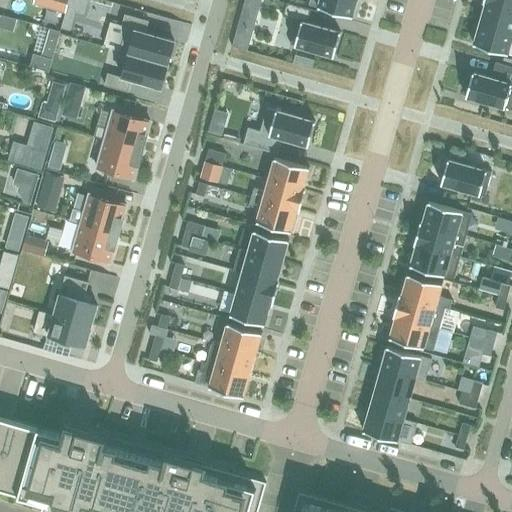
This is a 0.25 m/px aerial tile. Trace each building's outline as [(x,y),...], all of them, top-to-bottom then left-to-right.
[(35,0),(35,2),(66,11),(69,0),(35,0)] [(353,17),(357,0),(320,0),(318,7),(353,17)] [(511,0),(483,0),(484,1),(511,9),(511,0)] [(297,20),(290,44),(334,57),(341,32),(307,22),(311,9),(287,2),(283,16),(297,20)] [(511,10),(486,3),(480,24),(511,33),(511,10)] [(250,42),(266,44),(270,15),(255,13),(250,42)] [(119,52),(129,54),(129,53),(168,64),(175,41),(146,32),(149,20),(125,14),(121,26),(126,27),(119,52)] [(511,41),(511,33),(480,24),(474,46),(508,55),(509,52),(511,41)] [(41,55),(34,53),(30,66),(49,71),(61,31),(49,28),(41,55)] [(236,33),(232,46),(246,50),(250,37),(236,33)] [(129,53),(129,54),(122,76),(108,72),(105,85),(129,92),(132,80),(162,88),(168,64),(129,53)] [(295,55),(293,63),(304,66),(306,58),(295,55)] [(511,66),(496,62),(492,77),(473,72),(466,97),(511,109),(511,66)] [(70,83),(66,98),(80,102),(84,87),(70,83)] [(43,99),(38,116),(55,121),(60,104),(43,99)] [(267,107),(261,131),(248,127),(244,144),(278,154),(283,138),(309,146),(316,121),(267,107)] [(208,131),(220,135),(227,112),(215,109),(208,131)] [(106,139),(142,150),(151,121),(114,110),(109,128),(98,124),(94,136),(106,139)] [(142,150),(106,139),(97,168),(134,178),(142,150)] [(16,141),(11,160),(41,169),(46,150),(16,141)] [(56,141),(48,167),(59,170),(67,144),(56,141)] [(206,161),(213,163),(216,152),(209,150),(206,161)] [(275,157),(269,179),(306,189),(304,188),(310,167),(275,157)] [(449,159),(442,184),(485,196),(492,171),(449,159)] [(202,172),(202,173),(219,178),(223,166),(213,163),(206,161),(204,167),(202,172)] [(17,167),(13,182),(34,188),(39,173),(17,167)] [(46,172),(41,189),(59,194),(64,177),(46,172)] [(269,179),(263,200),(300,210),(306,189),(269,179)] [(207,188),(199,186),(196,194),(195,198),(203,200),(207,188)] [(90,194),(82,223),(119,233),(127,205),(90,194)] [(263,200),(257,221),(292,231),(297,211),(300,211),(300,210),(263,200)] [(421,221),(421,222),(467,235),(473,214),(429,201),(423,222),(421,221)] [(189,221),(185,233),(194,236),(202,238),(205,225),(189,221)] [(461,256),(467,235),(421,222),(415,243),(418,244),(461,256)] [(82,223),(73,252),(110,262),(119,233),(82,223)] [(240,248),(239,249),(283,261),(289,239),(255,230),(249,250),(240,248)] [(194,236),(185,233),(183,239),(182,245),(181,246),(190,249),(194,236)] [(9,234),(6,246),(19,250),(22,238),(9,234)] [(26,235),(22,250),(43,256),(48,241),(26,235)] [(502,257),(503,239),(475,238),(474,256),(502,257)] [(126,257),(137,259),(139,242),(129,241),(126,257)] [(454,278),(461,256),(418,244),(415,243),(414,244),(417,245),(411,265),(454,278)] [(283,261),(239,249),(234,269),(247,273),(278,282),(279,283),(280,282),(277,281),(283,261)] [(177,263),(173,275),(182,277),(185,265),(177,263)] [(0,267),(0,285),(9,288),(14,271),(0,267)] [(247,273),(234,269),(233,270),(242,273),(237,293),(274,303),(279,283),(278,282),(247,273)] [(446,307),(450,309),(453,299),(439,295),(443,283),(409,273),(403,294),(446,307)] [(57,305),(54,314),(77,321),(92,325),(95,315),(98,305),(84,301),(89,282),(66,275),(57,305)] [(182,277),(173,275),(170,287),(178,290),(182,277)] [(508,297),(511,286),(511,285),(502,283),(499,295),(508,297)] [(274,303),(237,293),(231,314),(265,324),(271,304),(273,304),(274,303)] [(394,316),(396,317),(440,329),(440,328),(446,307),(403,294),(400,294),(394,316)] [(508,297),(499,295),(496,307),(504,310),(504,309),(508,297)] [(54,314),(44,349),(68,356),(70,348),(72,341),(86,345),(92,325),(77,321),(54,314)] [(167,329),(170,317),(162,314),(158,326),(167,329)] [(396,317),(390,338),(434,350),(440,329),(396,317)] [(213,341),(213,342),(256,354),(262,333),(228,323),(222,343),(213,341)] [(494,344),(498,332),(489,329),(486,341),(494,344)] [(156,335),(152,348),(160,350),(164,338),(156,335)] [(470,337),(467,349),(482,353),(486,341),(470,337)] [(494,344),(486,341),(482,353),(491,356),(491,355),(494,344)] [(207,363),(250,375),(256,354),(213,342),(207,363)] [(382,367),(416,377),(422,356),(388,346),(382,367)] [(149,359),(149,360),(157,362),(160,350),(152,348),(149,359)] [(244,397),(250,375),(207,363),(202,361),(200,371),(213,375),(210,387),(244,397)] [(416,377),(382,367),(376,388),(410,398),(416,377)] [(474,381),(471,393),(480,395),(483,383),(474,381)] [(370,410),(404,419),(410,398),(376,388),(370,410)] [(476,407),(480,395),(471,393),(463,391),(459,403),(476,408),(476,407)] [(364,431),(398,441),(404,419),(370,410),(364,431)] [(0,488),(19,494),(19,496),(45,503),(43,509),(51,511),(249,511),(256,488),(263,490),(264,490),(267,482),(167,454),(167,456),(167,457),(166,462),(104,445),(106,439),(107,439),(107,437),(67,425),(66,426),(68,427),(65,435),(39,427),(38,428),(0,417),(0,488)] [(459,434),(468,437),(471,425),(463,422),(459,434)] [(464,449),(468,437),(459,434),(456,447),(464,449)] [(375,511),(299,491),(293,511),(294,511),(298,500),(305,501),(302,511),(375,511)]
